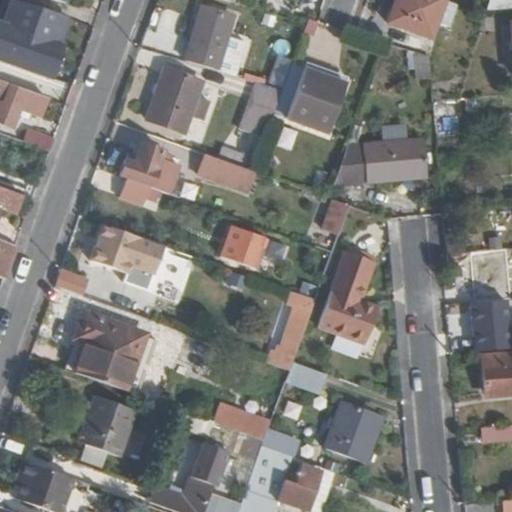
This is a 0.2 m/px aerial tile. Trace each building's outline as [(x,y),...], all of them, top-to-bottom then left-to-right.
[(74,18),(15,0),(1,0),(0,5),(0,58),(57,78),(74,18)] [(443,1),(443,0),(393,0),(386,23),(430,39),(436,22),(448,26),(457,5),(443,1)] [(511,0),(489,0),(486,10),(511,8),(511,0)] [(216,71),(233,16),(200,6),(184,61),(216,71)] [(430,79),(428,56),(413,51),(416,80),(430,79)] [(274,58),(269,84),(280,86),(285,60),(274,58)] [(345,83),(291,64),(281,91),(293,95),(285,117),(327,133),(345,83)] [(198,97),(203,82),(163,68),(145,120),(185,134),(190,117),(202,121),(209,101),(198,97)] [(40,117),(47,97),(8,84),(0,80),(0,88),(5,90),(1,101),(0,101),(0,124),(15,130),(22,111),(40,117)] [(264,138),(271,118),(273,113),(281,91),(256,83),(239,129),(264,138)] [(285,117),(293,95),(281,91),(273,113),(285,117)] [(455,111),(454,104),(435,105),(436,113),(455,111)] [(457,132),(455,111),(436,113),(438,134),(457,132)] [(423,140),(405,141),(403,127),(383,128),(384,143),(346,147),(332,185),(426,177),(423,140)] [(49,151),(54,138),(27,129),(22,141),(49,151)] [(166,161),(168,155),(161,152),(162,151),(141,143),(134,163),(124,160),(118,178),(125,180),(149,188),(168,195),(178,165),(166,161)] [(441,195),(450,194),(447,155),(437,156),(441,195)] [(247,192),(253,175),(204,158),(198,175),(247,192)] [(149,188),(125,180),(118,199),(142,208),(149,188)] [(16,214),(23,196),(0,187),(0,208),(2,210),(16,214)] [(322,230),(337,236),(347,206),(333,201),(322,230)] [(90,261),(115,270),(122,250),(128,234),(102,225),(90,261)] [(258,248),(262,237),(231,226),(220,257),(254,270),(262,249),(258,248)] [(162,247),(128,234),(122,250),(157,262),(162,247)] [(446,254),(463,252),(461,234),(444,235),(446,254)] [(0,278),(3,279),(15,246),(0,240),(0,278)] [(366,285),(374,262),(344,251),(317,327),(364,345),(378,306),(360,301),(355,299),(361,283),(366,285)] [(59,271),(53,286),(80,296),(86,280),(59,271)] [(355,299),(360,301),(366,285),(361,283),(355,299)] [(267,364),(288,371),(292,362),(292,361),(298,345),(313,303),(292,295),(288,305),(295,308),(279,353),(272,351),(267,364)] [(511,323),(509,298),(466,304),(473,352),(511,347),(511,323)] [(124,391),(144,335),(84,314),(65,370),(124,391)] [(511,352),(484,355),(485,369),(483,369),(485,391),(511,389),(511,352)] [(318,394),(326,374),(292,361),(292,362),(288,371),(284,381),(318,394)] [(136,411),(93,395),(76,443),(84,445),(79,460),(101,469),(107,453),(120,457),(136,411)] [(365,463),(382,416),(341,401),(323,448),(365,463)] [(255,439),(256,436),(259,429),(260,426),(216,411),(212,423),(217,425),(255,439)] [(260,446),(262,441),(255,439),(217,425),(209,447),(245,460),(234,490),(244,494),(260,446)] [(511,440),(511,432),(511,425),(481,428),(482,444),(511,440)] [(291,457),(297,442),(266,430),(262,441),(260,446),(291,457)] [(0,453),(18,460),(24,444),(0,435),(0,453)] [(26,462),(32,447),(24,444),(18,460),(23,462),(26,462)] [(306,510),(319,471),(291,462),(293,458),(291,457),(260,446),(244,494),(237,511),(272,511),(276,502),(305,511),(306,510)] [(54,473),(60,457),(32,447),(26,462),(54,473)] [(319,471),(320,467),(293,458),(291,462),(319,471)] [(50,511),(61,511),(73,479),(54,473),(26,462),(23,462),(18,477),(22,479),(15,498),(50,511)] [(306,510),(311,511),(321,511),(335,473),(320,467),(319,471),(306,510)] [(174,511),(202,511),(213,485),(188,476),(181,494),(155,485),(148,503),(174,511)]
